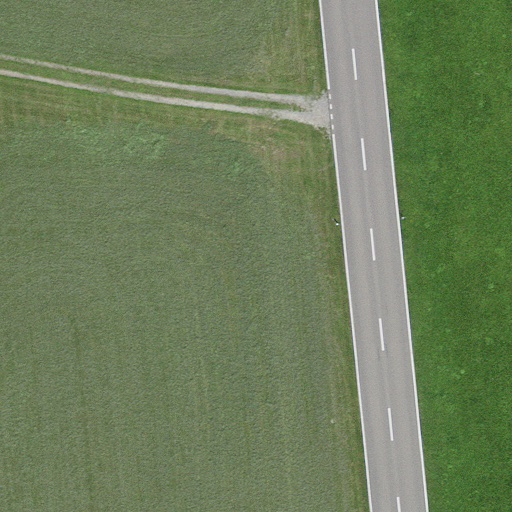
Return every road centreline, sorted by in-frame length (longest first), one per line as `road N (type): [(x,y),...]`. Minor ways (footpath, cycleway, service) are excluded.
road 1 (tertiary): [(349,0),(402,511)]
road 2 (track): [(0,66),(360,112)]
